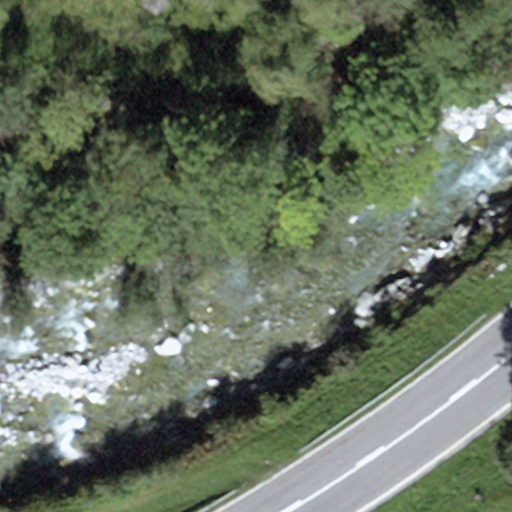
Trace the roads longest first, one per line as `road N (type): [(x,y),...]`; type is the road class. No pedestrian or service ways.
road 1 (track): [(0,90),(268,58),(338,0)]
road 2 (primary): [(285,511),(511,349)]
